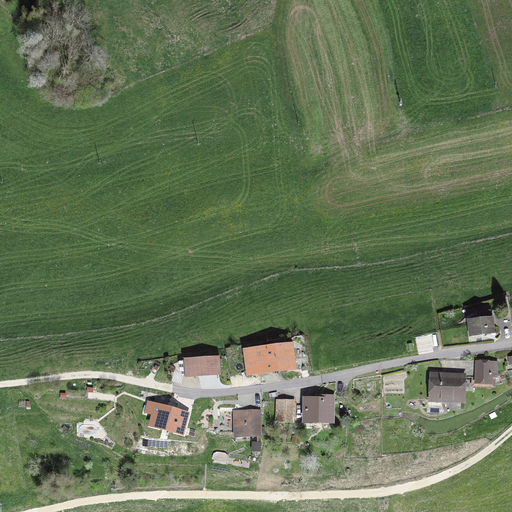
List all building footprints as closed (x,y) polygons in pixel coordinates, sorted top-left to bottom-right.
[(493,332),(490,312),(477,314),(477,318),(468,319),(470,335),(493,332)] [(248,374),(294,368),(291,345),(245,351),(248,374)] [(218,357),(196,359),(197,375),(219,374),(218,357)] [(187,376),(197,375),(196,359),(185,360),(187,376)] [(497,363),(477,362),(476,383),(487,383),(486,386),(494,386),(494,381),(495,380),(495,377),(496,376),(497,363)] [(462,400),(463,377),(432,376),(431,399),(462,400)] [(332,397),(318,397),(317,400),(305,400),(305,421),(332,422),(332,397)] [(293,402),(278,402),(277,420),(293,421),(293,402)] [(182,434),(188,413),(178,410),(177,411),(148,403),(146,413),(153,415),(150,425),(182,434)] [(260,411),(256,411),(256,414),(240,414),(240,411),(234,411),(234,425),(240,425),(240,435),(260,435),(260,411)]
